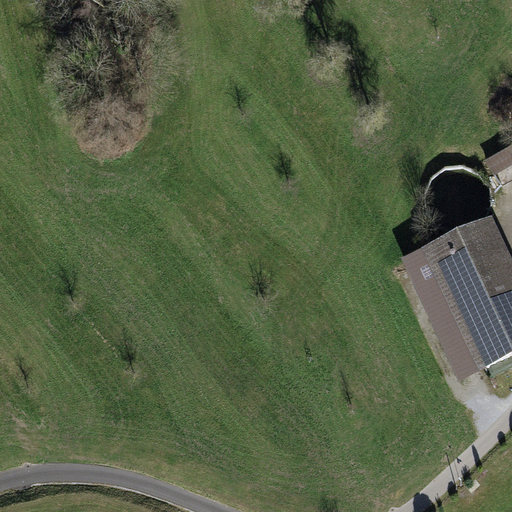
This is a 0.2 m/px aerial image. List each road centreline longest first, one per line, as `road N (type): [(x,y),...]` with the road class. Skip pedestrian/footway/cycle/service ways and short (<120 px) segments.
road 1 (track): [(0,480),(64,470),(110,475),(219,511)]
road 2 (track): [(404,511),(511,416)]
